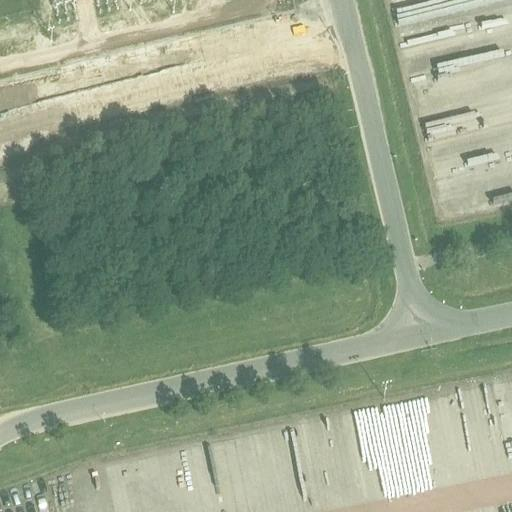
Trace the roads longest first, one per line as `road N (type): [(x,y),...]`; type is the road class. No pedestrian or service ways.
road 1 (unclassified): [(0,430),(420,333)]
road 2 (unclassified): [(420,333),(342,0)]
